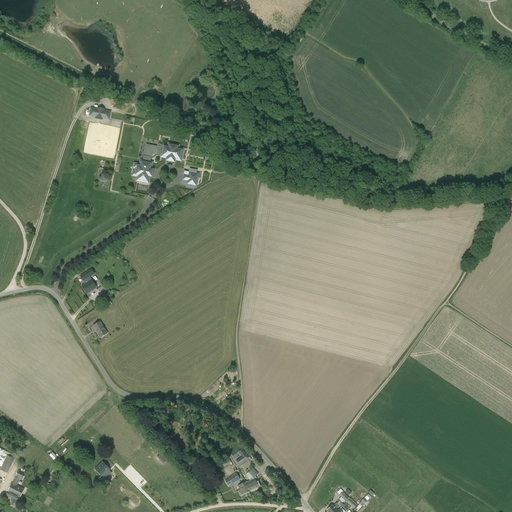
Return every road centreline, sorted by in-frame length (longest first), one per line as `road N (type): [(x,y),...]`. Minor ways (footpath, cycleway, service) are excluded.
road 1 (unclassified): [(311,511),(220,413),(187,398),(133,397),(114,387),(52,292),(0,295)]
road 2 (track): [(303,502),(444,303)]
road 3 (track): [(25,289),(22,275),(70,126)]
